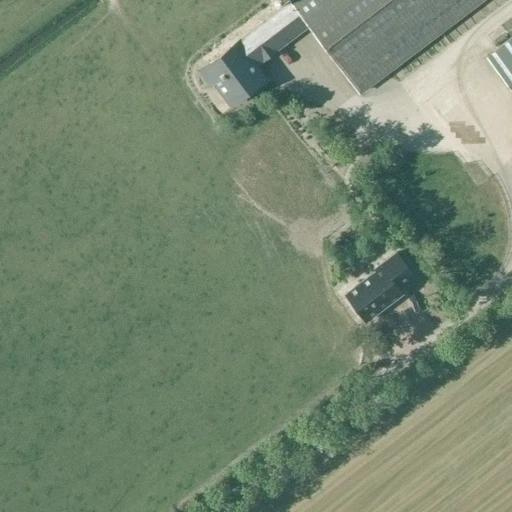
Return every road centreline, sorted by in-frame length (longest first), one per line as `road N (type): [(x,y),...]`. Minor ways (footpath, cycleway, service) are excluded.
road 1 (unknown): [(215,511),(511,270)]
road 2 (unknown): [(511,202),(450,86)]
